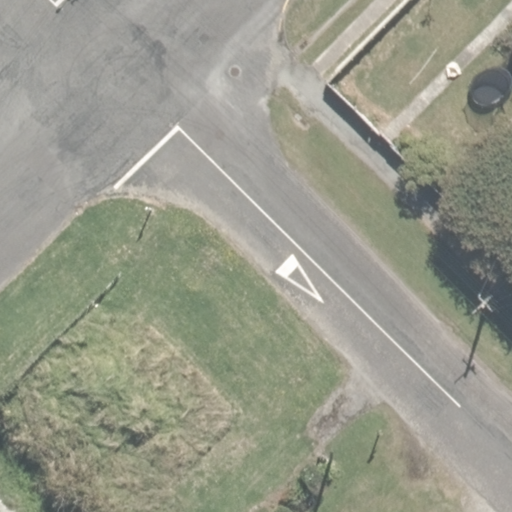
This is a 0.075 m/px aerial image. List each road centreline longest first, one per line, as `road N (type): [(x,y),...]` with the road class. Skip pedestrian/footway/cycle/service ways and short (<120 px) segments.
road 1 (residential): [(511,451),(129,71)]
road 2 (residential): [(0,202),(129,71)]
